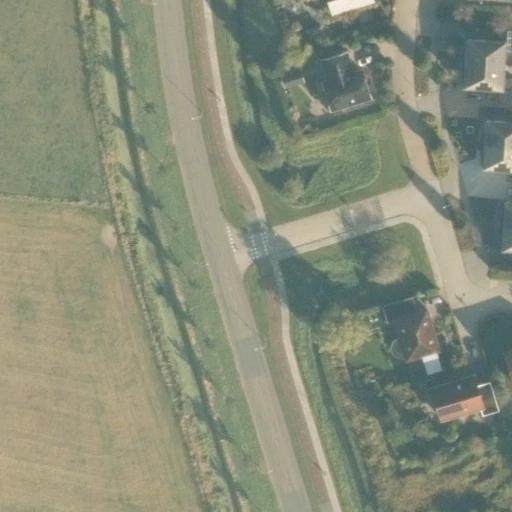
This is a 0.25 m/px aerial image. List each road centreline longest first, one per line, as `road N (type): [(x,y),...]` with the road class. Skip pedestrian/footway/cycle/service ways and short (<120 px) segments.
road 1 (tertiary): [(166,0),(182,118),(220,259)]
road 2 (tertiary): [(220,259),(296,511)]
road 3 (residential): [(220,259),(423,193)]
road 4 (residential): [(423,193),(403,92),(405,0)]
